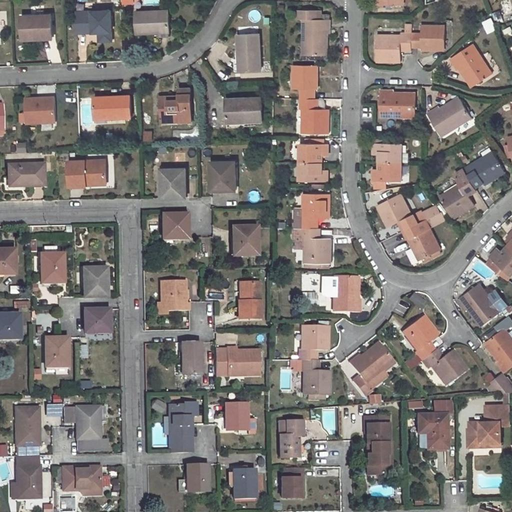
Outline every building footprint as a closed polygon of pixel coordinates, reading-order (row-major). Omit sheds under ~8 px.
[(97,4),(77,5),(78,12),(77,12),(78,33),(99,32),(99,41),(113,40),(111,11),(97,12),(97,4)] [(297,10),(297,19),(304,19),(303,56),(325,56),(325,42),(327,42),(327,33),(329,33),(329,19),(321,20),(321,10),(297,10)] [(169,11),(136,12),(136,34),(159,33),(169,33),(169,11)] [(34,39),(34,37),(53,36),(52,15),(22,17),(23,40),(34,39)] [(488,33),(495,29),(490,19),(483,23),(488,33)] [(412,34),(412,48),(421,48),(421,51),(433,51),(433,49),(445,49),(446,27),(422,26),(422,34),(412,34)] [(260,34),(238,35),(239,59),(239,71),(261,70),(260,34)] [(377,35),(376,62),(401,62),(402,51),(402,48),(412,48),(412,34),(402,34),(402,36),(377,35)] [(473,44),(450,58),(458,71),(460,69),(465,76),(467,75),(474,86),(493,74),(473,44)] [(315,65),(294,65),(293,89),(301,89),(301,99),(314,99),(315,90),(317,90),(318,78),(315,78),(315,65)] [(467,75),(465,76),(472,88),(474,86),(467,75)] [(168,97),(161,97),(162,118),(180,117),(180,122),(192,121),(191,89),(178,89),(179,100),(168,100),(168,97)] [(416,96),(403,96),(403,94),(393,94),(393,91),(380,90),(380,117),(416,118),(416,96)] [(130,96),(95,98),(96,119),(131,117),(130,96)] [(55,97),(25,99),(26,122),(56,122),(55,97)] [(262,97),(227,99),(227,121),(245,120),(245,122),(263,121),(262,97)] [(459,97),(448,105),(449,107),(461,100),(459,97)] [(303,109),(302,134),(328,134),(329,109),(318,109),(314,109),(314,99),(301,99),(300,109),(303,109)] [(439,107),(428,114),(442,137),(472,118),(461,100),(449,107),(448,105),(440,109),(439,107)] [(501,117),(510,116),(509,107),(499,108),(501,117)] [(28,152),(27,142),(17,143),(18,153),(28,152)] [(380,155),(380,162),(401,163),(402,143),(386,143),(374,143),(373,155),(380,155)] [(300,144),(300,163),(323,163),(323,156),(328,156),(329,144),(300,144)] [(496,178),(494,176),(504,170),(493,151),(472,164),(477,171),(469,176),(476,187),(484,183),(485,185),(496,178)] [(88,185),(88,180),(107,180),(106,161),(69,163),(70,186),(88,185)] [(233,162),(211,162),(211,191),(235,191),(235,175),(234,175),(233,162)] [(374,169),(374,181),(386,181),(401,181),(401,163),(380,162),(380,169),(374,169)] [(300,163),(300,181),(328,181),(328,170),(323,169),(323,163),(300,163)] [(42,164),(7,166),(8,182),(24,182),(24,186),(43,186),(42,164)] [(185,169),(162,169),(162,182),(161,182),(161,198),(186,197),(185,169)] [(456,174),(461,183),(439,196),(453,219),(475,206),(469,196),(467,193),(476,187),(469,176),(465,169),(456,174)] [(374,181),(374,189),(386,190),(386,181),(374,181)] [(476,187),(467,193),(469,196),(478,191),(476,187)] [(315,229),(315,218),(319,218),(329,218),(330,194),(304,193),(303,208),(303,219),(301,219),(301,229),(303,229),(315,229)] [(401,194),(377,205),(388,227),(398,222),(402,220),(406,230),(419,224),(414,214),(412,215),(401,194)] [(431,209),(435,216),(443,212),(438,206),(431,209)] [(294,208),(294,229),(301,229),(301,219),(303,219),(303,208),(294,208)] [(421,211),(414,214),(419,224),(435,216),(431,209),(422,214),(421,211)] [(187,214),(161,214),(161,237),(171,236),(171,238),(187,238),(187,214)] [(402,220),(398,222),(402,232),(406,230),(402,220)] [(441,250),(430,228),(423,232),(419,224),(406,230),(411,239),(409,239),(413,249),(414,250),(416,249),(421,259),(422,260),(441,250)] [(256,227),(231,228),(232,243),(233,244),(233,256),(256,256),(256,227)] [(294,229),(293,238),(296,238),(296,249),(305,249),(305,238),(303,238),(303,229),(301,229),(294,229)] [(305,249),(305,267),(331,267),(332,239),(321,238),(316,238),(317,229),(315,229),(303,229),(303,238),(305,238),(305,249)] [(411,239),(406,230),(402,232),(407,241),(409,239),(411,239)] [(507,279),(511,273),(511,251),(506,247),(501,252),(497,248),(490,257),(491,259),(487,264),(507,279)] [(421,259),(416,249),(414,250),(413,249),(407,252),(413,263),(421,259)] [(13,250),(0,250),(0,274),(2,274),(2,273),(13,273),(13,250)] [(62,254),(39,255),(39,283),(63,282),(62,254)] [(104,268),(82,268),(83,297),(107,296),(106,287),(105,287),(104,268)] [(355,276),(333,276),(333,312),(352,312),(359,312),(360,312),(359,299),(358,299),(358,290),(355,290),(355,276)] [(184,302),(184,290),(185,290),(185,281),(160,281),(161,297),(164,297),(164,311),(166,311),(189,310),(188,302),(184,302)] [(479,283),(457,299),(465,310),(468,308),(474,316),(475,314),(484,325),(501,312),(479,283)] [(259,284),(240,284),(240,300),(238,300),(238,319),(260,318),(259,284)] [(317,303),(316,292),(304,293),(304,304),(317,303)] [(415,292),(409,299),(422,310),(428,303),(415,292)] [(161,304),(157,304),(158,314),(166,314),(166,311),(164,311),(164,297),(161,297),(161,304)] [(15,309),(30,308),(30,300),(14,301),(15,309)] [(94,332),(93,331),(108,331),(108,309),(83,309),(84,332),(94,332)] [(0,338),(6,339),(6,337),(18,337),(18,314),(0,314),(0,338)] [(475,314),(474,316),(482,327),(484,325),(475,314)] [(438,335),(422,315),(401,331),(416,351),(415,352),(417,355),(408,361),(412,366),(422,359),(431,352),(426,344),(429,342),(438,335)] [(328,351),(328,326),(301,326),(301,351),(299,351),(299,361),(301,361),(312,361),(312,350),(317,350),(328,351)] [(496,352),(494,353),(499,361),(497,362),(504,373),(511,367),(511,337),(505,328),(487,341),(496,352)] [(66,337),(44,337),(44,366),(54,366),(67,366),(66,337)] [(487,341),(485,342),(494,353),(496,352),(487,341)] [(429,342),(426,344),(431,352),(433,350),(435,349),(429,342)] [(200,343),(180,343),(181,375),(200,374),(200,343)] [(379,343),(368,351),(370,353),(380,345),(379,343)] [(88,358),(88,344),(79,344),(79,358),(88,358)] [(358,375),(351,380),(364,397),(371,391),(370,390),(365,384),(382,371),(394,362),(380,345),(370,353),(368,351),(361,357),(359,355),(349,363),(358,375)] [(227,349),(214,350),(215,376),(228,376),(228,373),(243,372),(243,376),(258,375),(257,351),(248,351),(248,352),(235,352),(234,348),(227,348),(227,349)] [(435,349),(433,350),(439,359),(443,356),(437,348),(435,349)] [(445,385),(466,369),(452,350),(443,356),(439,359),(433,350),(431,352),(422,359),(428,367),(430,365),(445,385)] [(312,361),(301,361),(301,371),(303,371),(303,396),(330,396),(330,371),(319,371),(314,371),(314,361),(312,361)] [(408,361),(404,364),(408,369),(412,366),(408,361)] [(370,390),(387,377),(382,371),(365,384),(370,390)] [(502,375),(491,383),(498,393),(503,393),(509,392),(511,391),(511,387),(505,379),(502,375)] [(369,404),(380,404),(380,395),(369,395),(369,404)] [(182,404),(169,404),(169,417),(171,417),(172,435),(169,436),(169,452),(191,452),(191,424),(190,424),(190,416),(196,416),(196,402),(182,403),(182,404)] [(446,449),(445,415),(450,415),(450,402),(433,402),(433,415),(416,415),(417,433),(426,433),(426,449),(446,449)] [(46,404),(46,416),(62,416),(62,405),(46,404)] [(245,404),(225,404),(225,430),(246,430),(245,404)] [(510,425),(510,406),(503,406),(485,407),(486,422),(469,423),(470,430),(470,445),(479,445),(479,443),(489,443),(490,447),(501,446),(500,426),(510,425)] [(76,407),(64,407),(64,423),(76,422),(76,407)] [(98,407),(76,407),(76,422),(76,427),(76,439),(99,438),(98,407)] [(38,408),(15,408),(15,446),(15,455),(16,455),(22,455),(30,455),(30,445),(37,446),(38,446),(38,408)] [(387,416),(380,417),(380,424),(365,424),(366,447),(370,447),(370,453),(390,453),(390,443),(388,443),(387,416)] [(284,421),(285,435),(278,435),(278,458),(297,457),(297,441),(294,441),(294,435),(301,435),(301,429),(304,429),(304,420),(284,421)] [(470,430),(468,430),(469,448),(490,447),(489,443),(479,443),(479,445),(470,445),(470,430)] [(390,453),(370,453),(370,454),(366,454),(367,472),(369,474),(377,474),(377,465),(385,465),(385,454),(390,454),(390,453)] [(391,474),(390,454),(385,454),(385,465),(377,465),(377,474),(391,474)] [(30,455),(22,455),(23,465),(16,465),(16,483),(11,483),(11,498),(40,498),(39,465),(38,465),(38,455),(37,455),(30,455)] [(207,465),(185,465),(186,479),(186,492),(207,492),(207,465)] [(98,467),(54,467),(55,484),(62,484),(62,491),(79,491),(79,492),(81,496),(99,495),(98,467)] [(298,467),(282,468),(282,478),(280,478),(280,499),(296,498),(296,478),(299,479),(298,467)] [(253,469),(231,469),(232,499),(254,498),(253,469)] [(186,479),(178,479),(177,479),(178,493),(186,492),(186,479)]
